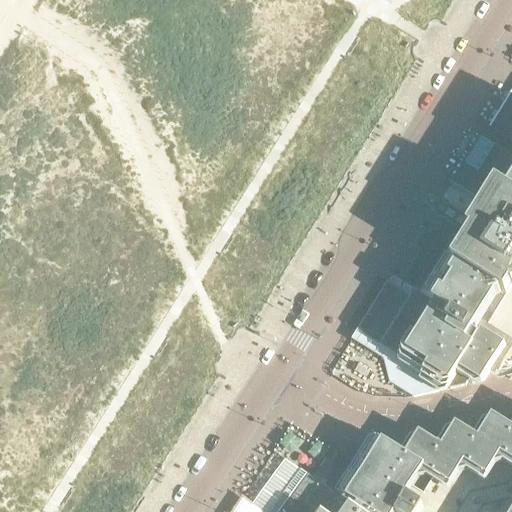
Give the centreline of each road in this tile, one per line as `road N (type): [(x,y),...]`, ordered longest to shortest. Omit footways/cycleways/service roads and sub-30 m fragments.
road 1 (residential): [(511,1),(280,372)]
road 2 (residential): [(511,398),(388,423),(352,416),(280,372)]
road 3 (residential): [(280,372),(193,511)]
